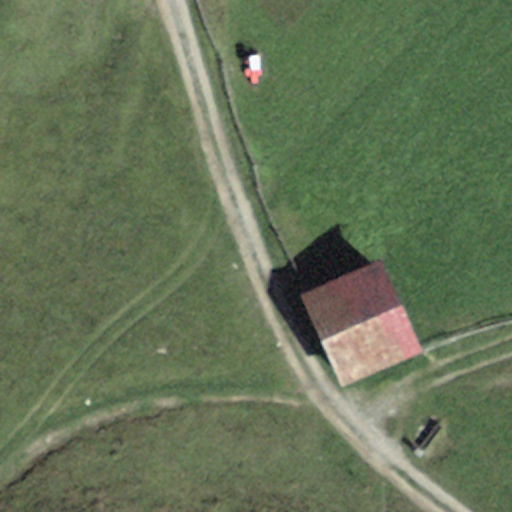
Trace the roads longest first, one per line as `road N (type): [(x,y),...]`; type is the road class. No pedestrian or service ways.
road 1 (track): [(446,511),(336,415),(154,0)]
road 2 (track): [(336,415),(467,373)]
